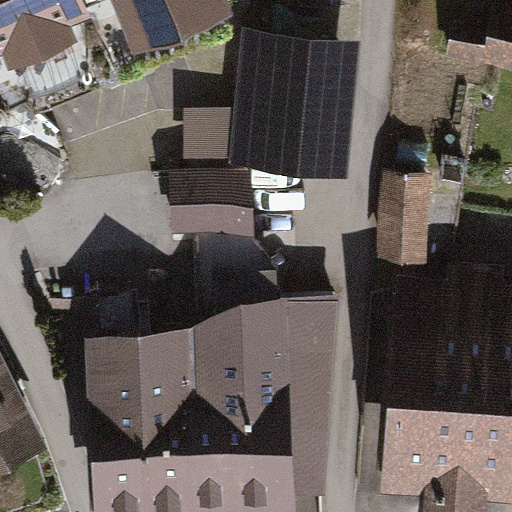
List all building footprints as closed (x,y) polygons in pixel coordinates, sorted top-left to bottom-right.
[(0,0),(0,40),(7,38),(10,46),(63,24),(60,17),(84,7),(80,0),(0,0)] [(123,0),(129,14),(163,0),(123,0)] [(220,0),(163,0),(129,14),(141,43),(224,8),(220,0)] [(511,9),(498,8),(495,30),(453,23),(449,46),(511,55),(511,9)] [(187,99),(188,148),(236,147),(235,98),(187,99)] [(250,220),(249,168),(200,170),(201,220),(250,220)] [(426,171),(391,170),(387,249),(422,251),(426,171)] [(404,294),(400,364),(511,371),(511,287),(493,286),(494,265),(458,262),(456,273),(404,294)] [(99,357),(102,418),(282,410),(281,291),(224,292),(228,366),(189,368),(188,351),(99,357)] [(0,452),(30,438),(0,377),(0,369),(8,365),(0,348),(0,452)] [(511,371),(400,364),(395,447),(437,450),(434,498),(477,501),(480,453),(511,454),(511,371)] [(282,410),(102,418),(106,497),(228,491),(228,511),(295,511),(294,488),(286,489),(282,410)]
